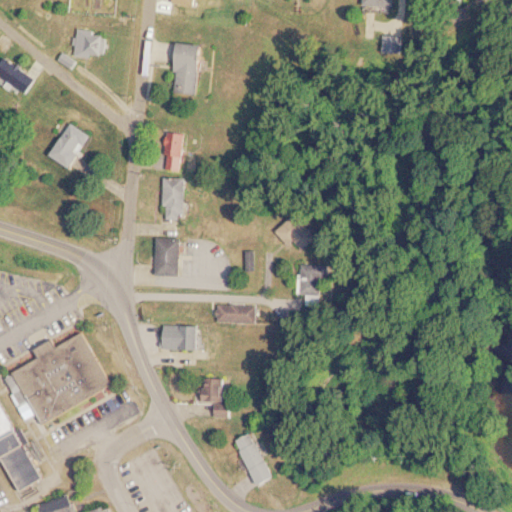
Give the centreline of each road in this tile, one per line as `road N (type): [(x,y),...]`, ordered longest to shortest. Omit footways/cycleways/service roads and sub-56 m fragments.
road 1 (residential): [(488,511),(463,495),(425,486),(296,511),(239,506),(169,416),(107,275)]
road 2 (residential): [(384,152),(309,196),(202,229),(107,275)]
road 3 (residential): [(107,275),(141,148),(160,0)]
road 4 (residential): [(141,148),(0,16)]
road 5 (residential): [(128,511),(108,457),(123,437),(169,416)]
road 6 (residential): [(107,275),(0,340)]
